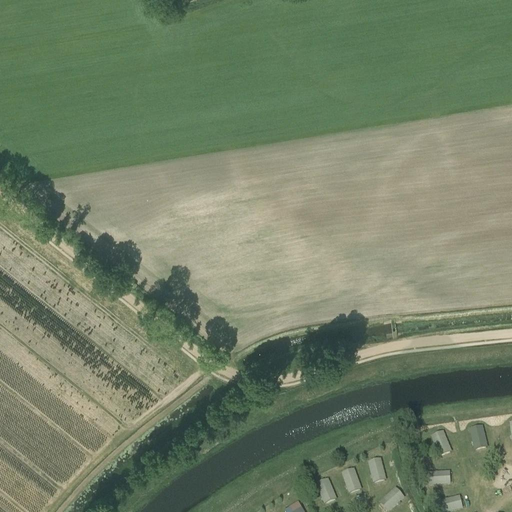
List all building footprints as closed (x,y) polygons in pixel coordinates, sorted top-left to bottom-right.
[(474,451),(487,450),(485,428),(472,429),(474,451)] [(440,458),(453,453),(445,432),(431,437),(440,458)] [(370,462),(373,484),(387,482),(383,460),(370,462)] [(342,474),(350,495),(363,491),(355,470),(342,474)] [(452,485),(451,472),(428,473),(429,486),(452,485)] [(329,480),(317,485),(326,506),(338,500),(329,480)] [(387,511),(390,511),(406,498),(396,488),(380,503),(387,511)] [(440,511),(454,511),(464,509),(461,496),(438,502),(440,511)] [(284,511),(304,511),(300,503),(284,511)]
